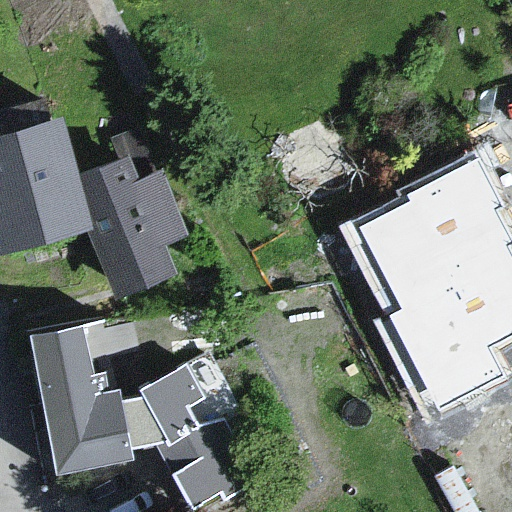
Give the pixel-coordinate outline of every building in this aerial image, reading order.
[(217,0),(245,48),(277,35),(299,60),(366,23),(352,0),(217,0)] [(52,122),(0,132),(0,253),(84,235),(70,176),(52,122)] [(119,161),(70,176),(109,298),(168,281),(156,250),(183,243),(151,176),(130,180),(119,161)] [(364,249),(389,329),(450,305),(453,269),(428,222),(364,249)] [(389,329),(382,331),(410,404),(427,449),(511,427),(511,379),(484,292),(450,305),(389,329)] [(84,327),(14,339),(46,482),(127,469),(113,390),(92,394),(84,327)]
